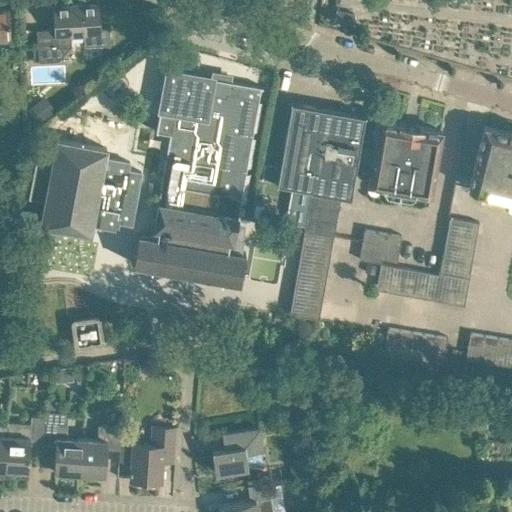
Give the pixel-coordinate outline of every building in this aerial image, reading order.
[(55,27),(36,28),(38,60),(58,59),(71,45),(70,33),(83,32),(84,45),(110,43),(109,27),(99,27),(97,3),(54,5),(55,27)] [(0,36),(10,35),(8,9),(0,9),(0,36)] [(337,10),(335,19),(352,23),(354,13),(337,10)] [(138,232),(133,262),(240,281),(245,251),(227,248),(228,240),(233,241),(261,85),(167,69),(156,131),(170,134),(153,227),(158,228),(156,235),(138,232)] [(364,114),(291,101),(277,182),(311,189),(341,194),(351,196),(354,180),(353,180),(364,114)] [(18,104),(0,103),(0,121),(18,121),(18,104)] [(380,119),(369,182),(385,185),(384,188),(387,192),(409,196),(413,193),(414,190),(430,193),(441,130),(422,126),(423,125),(398,121),(398,122),(380,119)] [(511,127),(511,130),(509,130),(484,124),(483,126),(484,126),(469,187),(511,197),(511,127)] [(36,159),(29,196),(45,199),(40,223),(91,233),(92,224),(117,228),(118,221),(132,223),(135,205),(131,205),(133,188),(138,188),(141,171),(128,168),(129,161),(105,156),(106,147),(56,138),(51,162),(36,159)] [(341,194),(311,189),(309,202),(338,208),(341,194)] [(336,221),(338,208),(309,202),(306,216),(336,221)] [(334,235),(336,221),(306,216),(304,230),(334,235)] [(450,216),(447,230),(477,235),(479,221),(450,216)] [(371,260),(376,230),(364,228),(358,258),(371,260)] [(331,249),(334,235),(304,230),(302,244),(331,249)] [(384,259),(389,232),(376,230),(371,260),(381,262),(381,258),(384,259)] [(474,249),(477,235),(447,230),(445,243),(474,249)] [(396,261),(401,234),(389,232),(384,259),(396,261)] [(472,263),(474,249),(445,243),(442,257),(472,263)] [(329,263),(331,249),(302,244),(299,258),(329,263)] [(469,276),(472,263),(442,257),(440,271),(469,276)] [(326,277),(329,263),(299,258),(297,271),(326,277)] [(388,291),(392,264),(380,262),(376,289),(388,291)] [(399,293),(404,266),(392,264),(388,291),(399,293)] [(411,295),(416,269),(404,266),(399,293),(411,295)] [(423,297),(428,271),(416,269),(411,295),(423,297)] [(324,290),(326,277),(297,271),(294,285),(324,290)] [(437,285),(439,273),(428,271),(423,297),(435,299),(437,285)] [(440,271),(439,273),(437,285),(467,290),(469,276),(440,271)] [(322,304),(324,290),(294,285),(292,299),(322,304)] [(464,304),(467,290),(437,285),(435,299),(464,304)] [(319,318),(322,304),(292,299),(289,313),(319,318)] [(5,316),(0,316),(0,340),(8,340),(6,328),(17,327),(16,315),(5,316)] [(72,321),(76,344),(76,345),(77,345),(78,345),(100,342),(101,342),(101,341),(102,341),(102,340),(100,326),(98,317),(98,316),(97,316),(96,316),(73,319),(73,320),(72,320),(72,321)] [(395,354),(400,328),(388,326),(383,352),(395,354)] [(407,356),(411,330),(400,328),(395,354),(407,356)] [(419,358),(423,332),(411,330),(407,356),(419,358)] [(479,359),(483,333),(470,331),(466,357),(479,359)] [(431,360),(435,333),(423,332),(419,358),(431,360)] [(447,335),(435,333),(431,360),(443,362),(447,335)] [(491,361),(496,335),(483,333),(479,359),(491,361)] [(504,364),(509,337),(496,335),(491,361),(504,364)] [(47,396),(46,408),(54,408),(55,396),(47,396)] [(79,472),(82,437),(66,436),(68,412),(45,411),(45,415),(43,443),(55,444),(53,470),(79,472)] [(43,443),(45,415),(31,414),(30,422),(7,420),(7,424),(5,468),(28,469),(30,442),(43,443)] [(97,438),(82,437),(79,472),(105,474),(107,447),(119,448),(120,425),(98,423),(97,438)] [(175,455),(177,426),(154,425),(153,442),(133,441),(131,467),(130,467),(130,469),(131,469),(130,477),(160,479),(162,455),(175,455)] [(224,445),(211,447),(215,472),(248,467),(258,465),(263,459),(261,448),(263,448),(259,426),(222,432),(224,445)] [(309,453),(293,456),(296,476),(312,474),(309,453)] [(272,511),(270,496),(275,495),(273,480),(247,484),(250,498),(222,503),(223,511),(272,511)]
